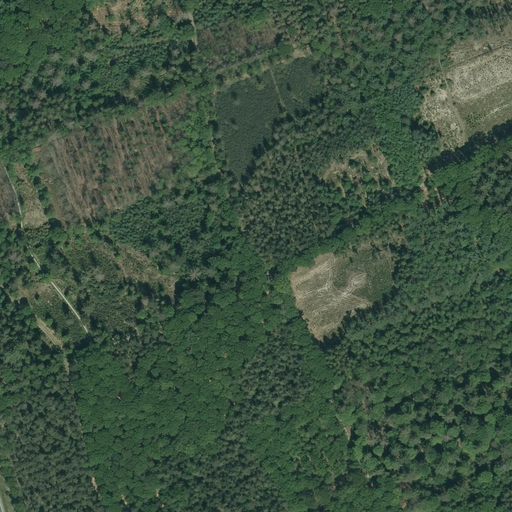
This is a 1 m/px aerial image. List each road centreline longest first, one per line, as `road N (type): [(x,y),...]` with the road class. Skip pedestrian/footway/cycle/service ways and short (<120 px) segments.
road 1 (track): [(381,511),(223,196),(182,0)]
road 2 (track): [(511,136),(265,276),(67,365)]
road 3 (track): [(67,365),(108,511)]
